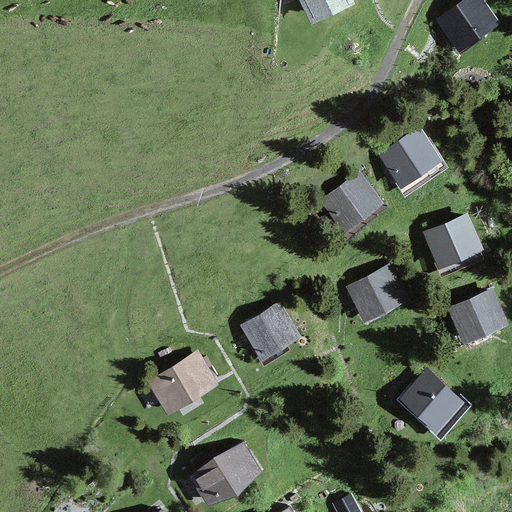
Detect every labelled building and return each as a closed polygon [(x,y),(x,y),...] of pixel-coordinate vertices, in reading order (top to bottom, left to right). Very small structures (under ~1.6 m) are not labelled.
[(304,0),(311,12),(334,0),(304,0)] [(478,0),(463,0),(441,17),(457,39),(474,27),(477,31),(493,19),(478,0)] [(417,129),(383,152),(401,180),(440,154),(429,137),(425,140),(417,129)] [(356,174),(324,200),(341,221),(358,208),(361,212),(377,199),(356,174)] [(464,215),(427,231),(440,261),(477,244),(464,215)] [(386,266),(350,285),(363,310),(382,299),(385,304),(402,295),(386,266)] [(489,289),(452,306),(463,331),(482,322),(485,327),(502,319),(489,289)] [(278,304),(245,325),(262,352),(295,332),(278,304)] [(194,354),(153,379),(168,405),(210,380),(194,354)] [(457,398),(428,371),(407,393),(424,408),(421,412),(434,424),(457,398)] [(212,447),(191,460),(197,470),(189,475),(205,500),(254,469),(244,453),(249,450),(243,440),(218,456),(212,447)] [(358,511),(349,494),(335,501),(340,511),(358,511)]
